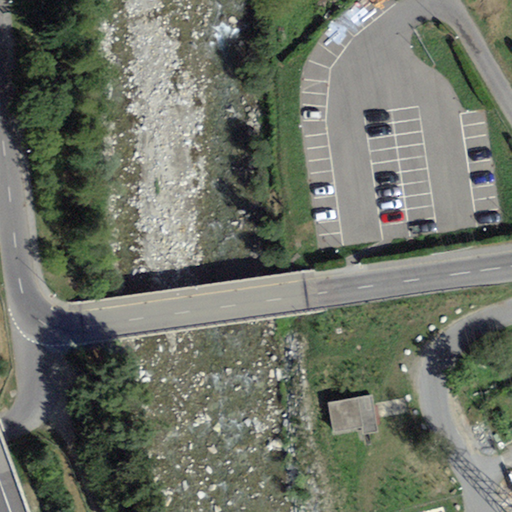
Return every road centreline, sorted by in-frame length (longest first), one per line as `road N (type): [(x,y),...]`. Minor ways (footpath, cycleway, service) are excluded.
road 1 (unclassified): [(0,432),(38,394),(49,327),(511,266)]
road 2 (track): [(38,394),(67,436),(100,511)]
